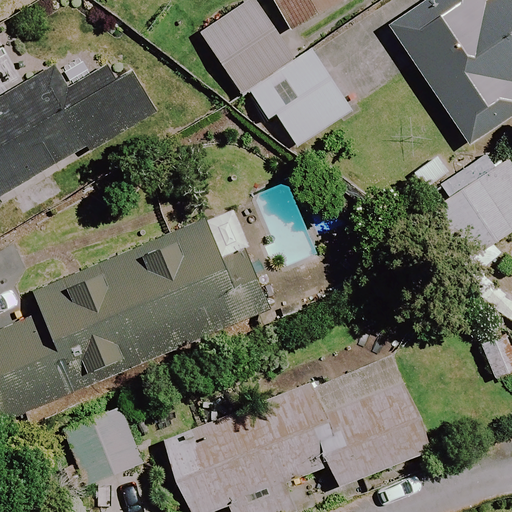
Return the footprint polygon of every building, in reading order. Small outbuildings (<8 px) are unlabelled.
[(269,0),(290,35),(345,3),(343,0),(269,0)] [(511,0),(472,0),(401,48),(470,151),(511,122),(511,0)] [(294,61),(258,3),(203,37),(261,131),(277,121),(296,150),(350,116),(310,52),(294,61)] [(0,204),(156,118),(124,60),(68,91),(54,66),(0,95),(0,204)] [(511,234),(511,169),(507,161),(444,205),(480,257),(511,234)] [(260,283),(235,217),(31,296),(40,318),(0,332),(0,381),(52,361),(63,389),(250,317),(240,290),(260,283)] [(410,465),(374,367),(163,443),(188,511),(223,511),(231,509),(231,511),(294,511),(285,486),(329,469),(337,491),(410,465)] [(136,470),(114,412),(64,431),(86,489),(136,470)]
